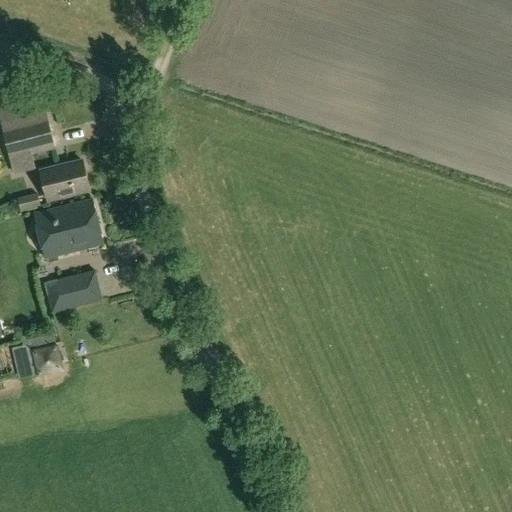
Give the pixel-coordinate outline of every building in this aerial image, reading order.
[(56,149),(45,103),(44,99),(0,109),(0,115),(3,127),(10,161),(56,149)] [(91,191),(84,161),(42,171),(48,200),(91,191)] [(105,245),(94,201),(36,215),(46,260),(105,245)] [(96,272),(59,279),(63,293),(48,297),(52,313),(77,306),(103,301),(96,272)] [(59,369),(50,332),(33,336),(41,373),(59,369)] [(21,349),(27,373),(37,370),(31,347),(21,349)]
